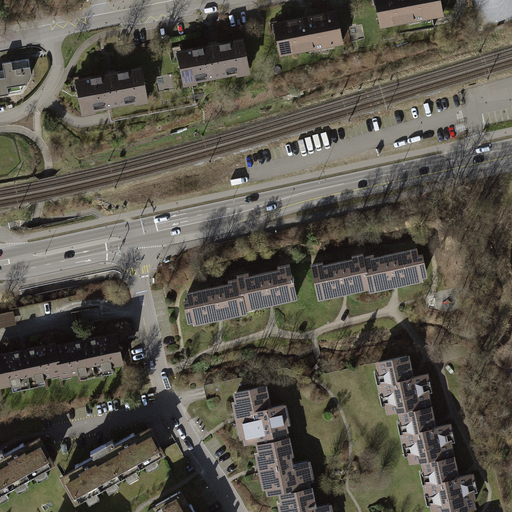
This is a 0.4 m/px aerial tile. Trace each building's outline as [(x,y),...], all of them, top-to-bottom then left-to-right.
[(448,0),(378,0),(384,29),(451,16),(448,0)] [(342,14),(275,27),(281,59),(348,46),(342,14)] [(247,42),(180,55),(186,87),(253,74),(247,42)] [(20,70),(0,66),(0,88),(17,91),(20,70)] [(147,68),(79,81),(86,113),(153,100),(147,68)] [(415,246),(365,257),(371,285),(372,290),(422,279),(415,246)] [(364,252),(310,264),(317,297),(371,285),(365,257),(364,252)] [(288,264),(239,275),(240,280),(246,308),(295,297),(288,264)] [(240,280),(186,292),(193,325),(247,313),(246,308),(240,280)] [(0,312),(0,327),(16,324),(13,310),(0,312)] [(118,330),(57,344),(64,374),(64,378),(125,364),(118,330)] [(56,340),(0,353),(0,376),(3,388),(64,374),(57,344),(56,340)] [(403,358),(378,363),(389,413),(401,411),(425,405),(432,404),(425,376),(407,379),(403,358)] [(258,388),(233,393),(244,443),(257,441),(281,435),(287,434),(280,405),(262,409),(258,388)] [(425,405),(401,411),(412,461),(425,458),(449,453),(454,451),(448,423),(430,427),(425,405)] [(153,427),(63,472),(79,504),(169,458),(153,427)] [(41,435),(0,458),(0,492),(56,461),(41,435)] [(281,435),(257,441),(268,490),(281,488),(305,482),(310,481),(304,453),(286,457),(281,435)] [(449,453),(425,458),(436,508),(478,498),(472,470),(454,474),(449,453)] [(305,482),(281,488),(286,511),(330,511),(328,500),(310,504),(305,482)] [(194,511),(183,491),(156,506),(158,511),(194,511)]
